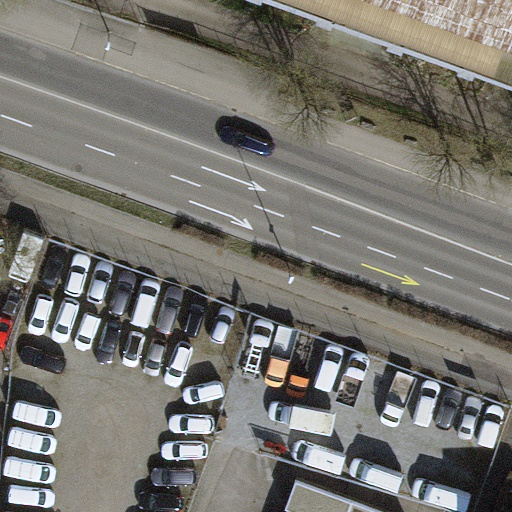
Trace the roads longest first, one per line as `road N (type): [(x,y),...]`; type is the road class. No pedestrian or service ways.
road 1 (primary): [(133,134),(511,270)]
road 2 (tertiary): [(133,134),(0,79)]
road 3 (primary): [(0,96),(133,134)]
